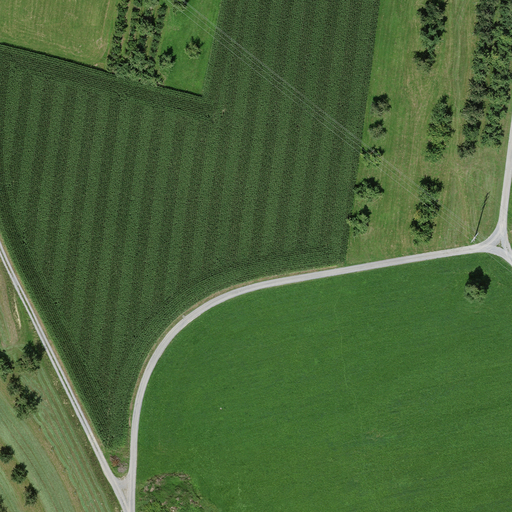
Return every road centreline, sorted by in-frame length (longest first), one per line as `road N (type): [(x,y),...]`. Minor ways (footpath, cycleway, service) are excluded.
road 1 (track): [(129,511),(138,396),(159,350),(195,312),(247,288),(498,245),(511,261)]
road 2 (track): [(128,503),(0,248)]
